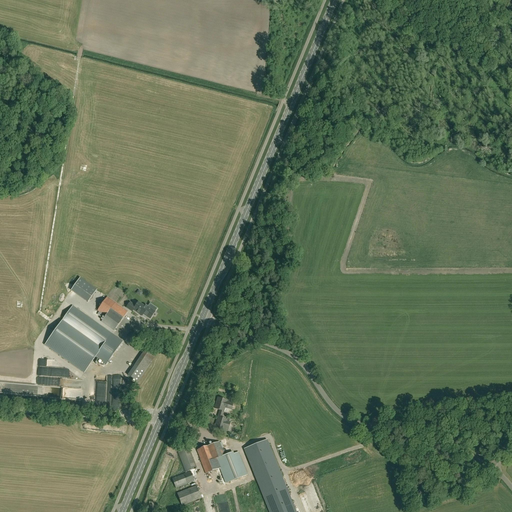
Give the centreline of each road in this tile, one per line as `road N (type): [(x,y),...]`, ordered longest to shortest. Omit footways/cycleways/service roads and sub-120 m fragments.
road 1 (secondary): [(203,318),(330,0)]
road 2 (unclassified): [(493,466),(431,425),(348,419),(293,357),(203,318)]
road 3 (unclassified): [(161,418),(132,408),(119,375),(133,334),(154,320),(196,333)]
